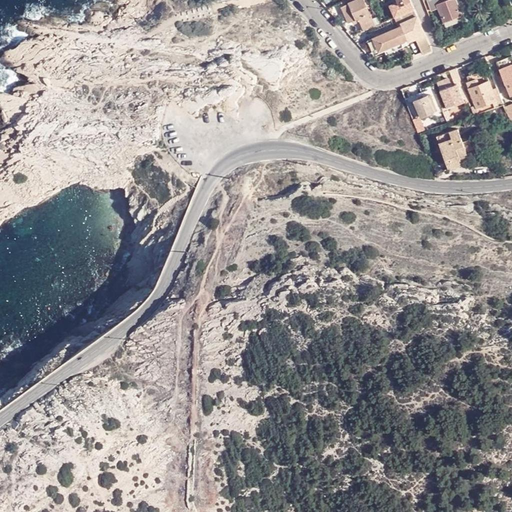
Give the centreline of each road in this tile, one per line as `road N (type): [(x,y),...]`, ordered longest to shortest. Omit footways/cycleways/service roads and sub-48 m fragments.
road 1 (tertiary): [(0,418),(149,305),(208,180),(237,153),(290,148),(439,188),(511,183)]
road 2 (residential): [(305,0),(372,75),(389,78),(440,59)]
